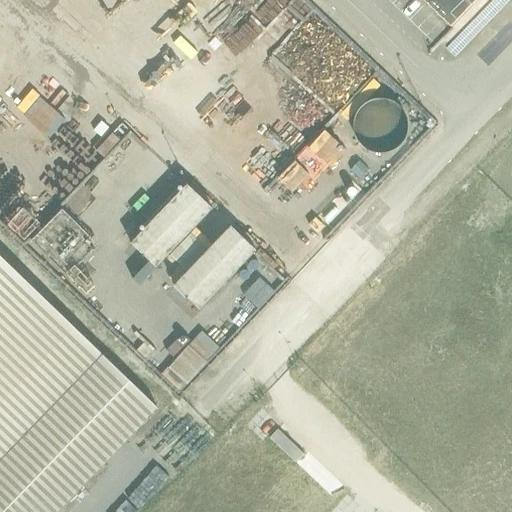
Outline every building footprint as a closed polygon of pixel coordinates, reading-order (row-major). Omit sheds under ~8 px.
[(422,0),(450,27),(476,0),(422,0)] [(267,139),(245,167),(256,176),(278,148),(267,139)] [(358,162),(351,171),(360,179),(368,170),(358,162)] [(157,268),(213,209),(186,183),(130,242),(157,268)] [(230,225),(174,285),(201,310),(256,250),(230,225)] [(0,511),(57,511),(106,462),(126,441),(158,408),(0,256),(0,511)] [(295,462),(303,454),(278,429),(270,438),(295,462)]
